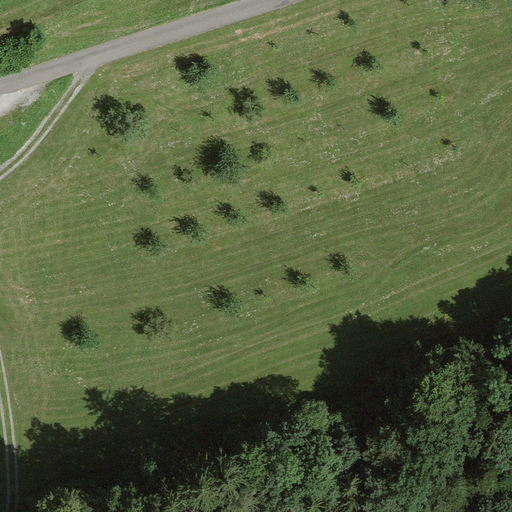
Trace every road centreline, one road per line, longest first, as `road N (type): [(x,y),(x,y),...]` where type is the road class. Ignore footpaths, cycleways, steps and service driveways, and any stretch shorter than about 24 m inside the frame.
road 1 (unclassified): [(0,82),(264,0)]
road 2 (track): [(0,376),(22,511)]
